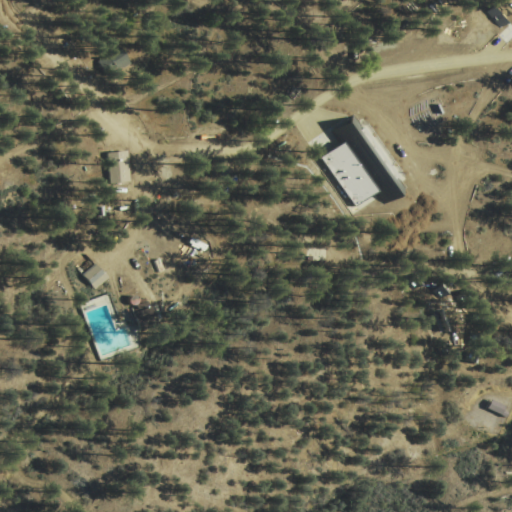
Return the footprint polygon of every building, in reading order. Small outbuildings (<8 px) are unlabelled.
[(489,9),(495,5),(504,16),(498,21),(489,9)] [(470,12),(476,9),(482,19),(476,23),(470,12)] [(425,26),(434,23),(439,37),(430,40),(425,26)] [(110,70),(127,59),(118,44),(101,55),(110,70)] [(126,149),(106,149),(107,181),(127,180),(126,149)] [(80,273),(94,288),(106,276),(93,262),(80,273)] [(485,406),(499,412),(503,404),(489,397),(485,406)]
